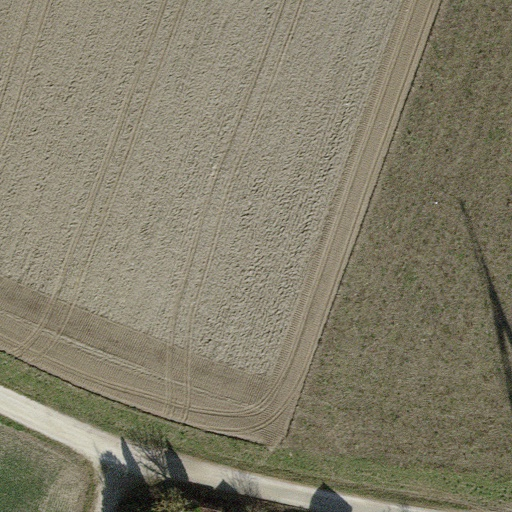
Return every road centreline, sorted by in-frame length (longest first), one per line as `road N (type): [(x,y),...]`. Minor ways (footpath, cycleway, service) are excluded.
road 1 (track): [(125,455),(371,511)]
road 2 (track): [(0,397),(125,455)]
